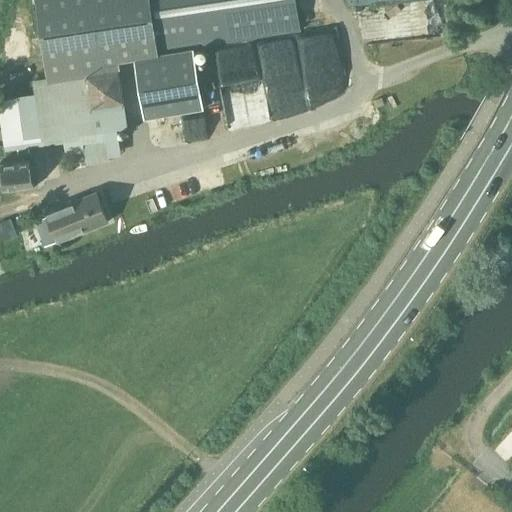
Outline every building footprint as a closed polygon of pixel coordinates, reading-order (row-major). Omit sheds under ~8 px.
[(36,0),(46,80),(85,74),(86,78),(121,73),(121,70),(122,70),(121,62),(160,57),(159,54),(151,0),(36,0)] [(297,0),(151,0),(159,54),(302,32),(297,0)] [(197,55),(138,64),(148,123),(207,114),(197,55)] [(121,73),(86,78),(85,74),(46,80),(35,81),(46,149),(86,143),(90,166),(113,162),(112,158),(122,157),(118,131),(129,129),(125,104),(126,104),(121,73)] [(32,158),(2,162),(6,192),(36,188),(32,158)] [(109,223),(97,193),(47,213),(57,237),(70,232),(72,238),(109,223)] [(2,223),(0,223),(0,229),(2,234),(5,242),(19,237),(12,219),(2,223)] [(47,235),(42,237),(37,223),(24,228),(32,249),(50,243),(47,235)]
